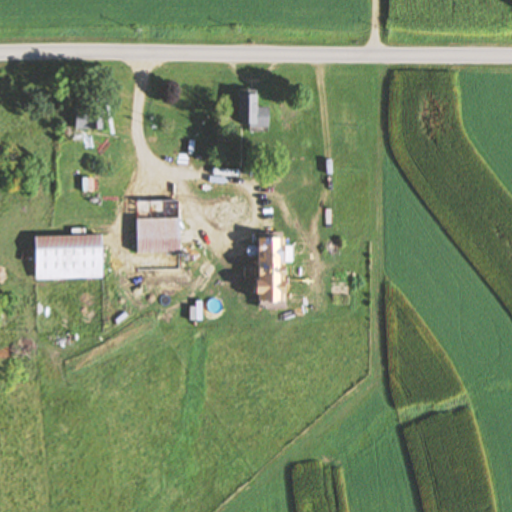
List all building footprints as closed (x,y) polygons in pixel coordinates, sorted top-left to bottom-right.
[(270,107),(259,107),(259,94),(237,94),(237,129),(270,129),(270,107)] [(108,130),(108,110),(76,110),(76,130),(108,130)] [(203,139),(180,139),(180,156),(203,156),(203,139)] [(184,218),(141,218),(141,253),(184,253),(184,218)] [(35,236),(36,280),(108,279),(107,235),(35,236)] [(261,254),(261,302),(287,302),(287,238),(260,238),(260,254),(261,254)]
